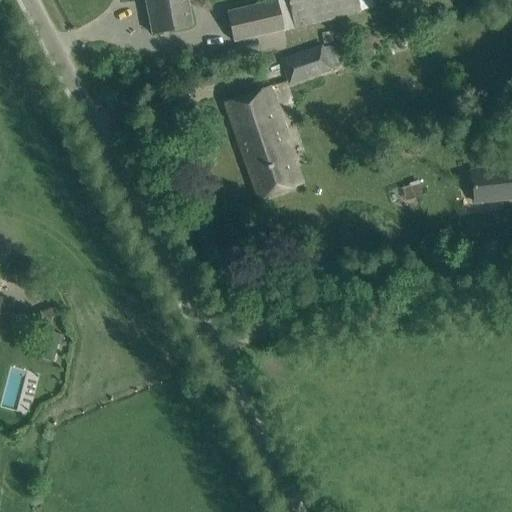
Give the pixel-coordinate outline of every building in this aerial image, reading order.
[(144,0),(151,34),(171,30),(192,26),(186,0),(144,0)] [(284,30),(361,13),(361,10),(366,8),(366,7),(374,4),(372,0),(269,0),(226,10),(233,40),(284,29),(284,30)] [(289,85),(330,69),(330,66),(339,63),(332,43),(323,47),(322,44),(280,59),(289,85)] [(258,198),(277,192),(300,184),(284,139),(278,141),(275,131),(284,128),(269,86),(224,102),(258,198)] [(511,197),(511,165),(470,170),(474,202),(511,197)] [(7,267),(4,280),(29,286),(32,273),(7,267)] [(39,327),(36,338),(40,339),(61,343),(63,332),(39,327)]
